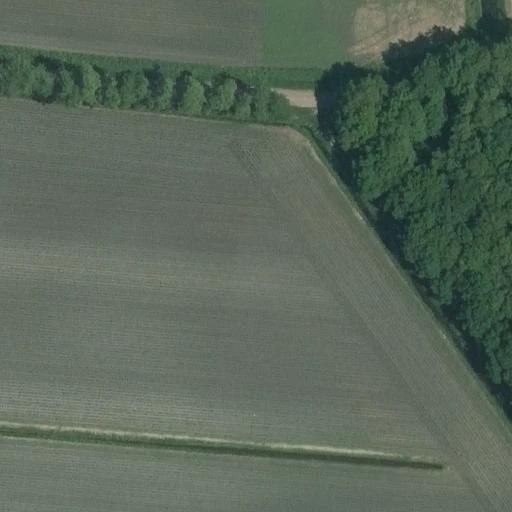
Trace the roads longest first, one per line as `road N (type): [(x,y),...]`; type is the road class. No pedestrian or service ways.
road 1 (track): [(511,48),(397,93),(345,103),(0,73)]
road 2 (track): [(305,100),(511,403)]
